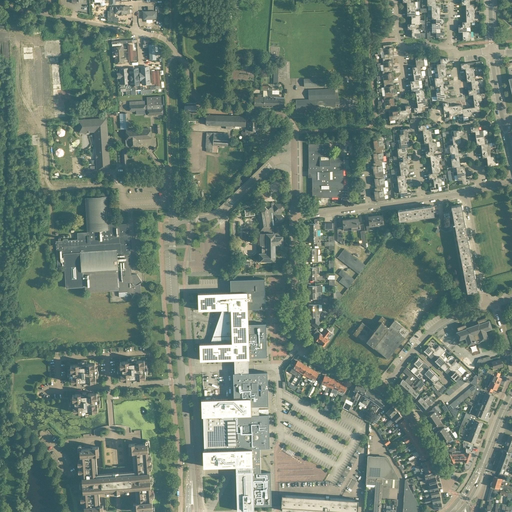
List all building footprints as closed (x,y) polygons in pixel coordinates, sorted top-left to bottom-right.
[(436,5),(436,1),(431,1),(432,5),(431,5),(432,10),(440,10),(440,5),(436,5)] [(415,2),(411,2),(411,6),(407,6),(407,11),(416,11),(415,2)] [(474,4),(470,4),(470,6),(466,6),(466,13),(474,13),(474,4)] [(108,14),(108,21),(113,22),(119,23),(119,17),(115,17),(115,12),(113,12),(113,7),(109,7),(109,11),(109,12),(108,12),(108,13),(108,14)] [(440,15),(440,10),(432,10),(432,19),(436,19),(436,15),(440,15)] [(138,21),(158,21),(158,11),(138,11),(138,21)] [(416,15),(416,11),(407,11),(407,16),(411,16),(411,20),(416,20),(416,15)] [(474,22),(474,13),(466,13),(466,20),(470,20),(470,22),(474,22)] [(425,24),(424,20),(420,21),(420,15),(416,15),(416,20),(411,20),(412,24),(412,25),(416,24),(418,24),(420,24),(422,24),(425,24)] [(440,19),(440,15),(436,15),(436,19),(436,23),(436,24),(440,24),(444,23),(444,18),(440,19)] [(440,28),(440,24),(436,24),(436,23),(432,24),(432,33),(436,32),(436,28),(440,28)] [(416,29),(416,24),(412,25),(412,24),(407,25),(408,29),(412,29),(412,33),(416,33),(416,29)] [(462,27),(458,27),(459,32),(461,32),(461,35),(462,35),(463,35),(463,36),(467,35),(467,31),(467,27),(462,27)] [(440,29),(440,28),(436,28),(436,32),(436,37),(445,37),(444,32),(442,32),(442,29),(440,29)] [(425,38),(425,33),(420,33),(420,29),(418,29),(416,29),(416,33),(412,33),(412,38),(425,38)] [(471,31),(467,31),(467,35),(463,36),(463,40),(471,40),(471,31)] [(150,61),(157,61),(156,45),(149,46),(150,61)] [(137,46),(127,47),(129,63),(138,62),(137,46)] [(129,63),(127,47),(117,47),(118,64),(129,63)] [(424,66),(423,57),(415,58),(416,63),(420,62),(420,66),(424,66)] [(449,63),(448,58),(440,59),(441,64),(441,68),(445,67),(445,63),(449,63)] [(420,66),(420,62),(416,63),(416,67),(412,67),(413,72),(421,71),(420,66)] [(470,72),(469,68),(469,65),(476,64),(476,62),(461,64),(461,69),(465,68),(466,72),(470,72)] [(446,72),(445,67),(441,68),(441,64),(437,64),(438,73),(446,72)] [(150,83),(161,82),(160,66),(149,67),(150,83)] [(140,84),(139,67),(129,68),(130,84),(140,84)] [(150,83),(149,67),(139,67),(140,84),(150,83)] [(473,67),(469,68),(470,72),(466,72),(466,77),(475,76),(473,67)] [(130,84),(129,68),(118,69),(120,85),(130,84)] [(422,80),(421,71),(413,72),(413,77),(417,76),(418,80),(422,80)] [(447,77),(446,72),(438,73),(438,77),(439,81),(443,81),(442,77),(447,77)] [(419,85),(418,80),(417,76),(413,77),(414,81),(410,81),(411,86),(419,85)] [(475,81),(475,76),(466,77),(467,82),(471,81),(471,85),(476,85),(475,81)] [(444,85),(443,81),(439,81),(438,77),(434,78),(435,87),(439,86),(444,85)] [(304,79),(304,87),(316,86),(316,78),(304,79)] [(479,80),(475,81),(476,85),(471,85),(472,90),(476,89),(480,89),(479,80)] [(131,91),(130,88),(130,85),(127,85),(126,88),(120,89),(121,92),(126,91),(126,95),(131,95),(131,91)] [(419,89),(419,85),(411,86),(411,91),(414,91),(414,93),(415,94),(415,93),(416,94),(420,94),(419,89)] [(448,85),(444,85),(439,86),(440,91),(441,95),(445,94),(444,91),(448,90),(448,85)] [(268,90),(268,97),(261,97),(261,94),(257,94),(257,97),(254,97),(254,107),(269,107),(284,108),(284,98),(279,98),(279,94),(272,94),(272,87),(268,87),(268,90)] [(335,99),(335,89),(315,90),(316,99),(296,100),(296,110),(335,109),(335,104),(339,104),(339,99),(335,99)] [(419,90),(419,89),(420,94),(416,94),(416,99),(424,98),(423,89),(419,90)] [(477,94),(476,89),(472,90),(468,90),(469,95),(473,95),(473,98),(481,97),(481,93),(477,94)] [(445,99),(445,94),(441,95),(440,91),(436,91),(437,100),(445,99)] [(145,104),(129,105),(130,111),(136,111),(136,114),(145,114),(145,116),(145,114),(148,114),(148,115),(154,115),(163,114),(163,108),(162,108),(162,104),(161,96),(147,97),(147,105),(145,105),(145,104)] [(482,102),(481,97),(473,98),(474,105),(479,104),(479,103),(482,102)] [(426,107),(425,100),(424,98),(416,99),(417,104),(421,103),(422,107),(426,107)] [(452,110),(452,106),(448,106),(448,102),(443,103),(444,111),(444,114),(449,114),(448,111),(452,110)] [(422,112),(422,107),(421,103),(417,104),(417,107),(413,108),(414,113),(422,112)] [(411,113),(410,105),(405,106),(405,110),(402,110),(402,114),(406,114),(411,113)] [(458,114),(457,105),(452,106),(452,110),(448,111),(449,114),(449,115),(458,114)] [(466,112),(466,108),(465,108),(465,107),(464,106),(462,107),(462,105),(457,105),(458,114),(458,116),(463,115),(462,113),(466,112)] [(471,112),(471,107),(466,108),(466,112),(462,113),(463,115),(463,117),(472,116),(471,112)] [(402,114),(402,110),(397,111),(398,119),(407,118),(406,114),(402,114)] [(398,119),(397,111),(392,112),(393,115),(389,116),(389,120),(398,119)] [(128,128),(127,113),(120,113),(121,129),(128,128)] [(246,126),(246,116),(206,115),(206,125),(226,126),(226,129),(231,129),(231,126),(246,126)] [(106,143),(105,125),(107,125),(106,118),(99,118),(99,120),(80,121),(81,131),(96,130),(99,169),(108,168),(107,147),(111,147),(111,145),(111,143),(106,143)] [(245,144),(250,144),(250,133),(253,133),(253,132),(254,132),(254,136),(258,136),(258,126),(256,126),(256,122),(250,121),(250,122),(247,122),(247,121),(247,128),(246,128),(245,144)] [(427,129),(426,124),(418,126),(418,130),(422,130),(423,134),(427,133),(427,129)] [(479,126),(470,127),(471,132),(475,132),(475,135),(480,135),(479,131),(479,126)] [(127,139),(126,139),(126,147),(137,146),(137,143),(141,143),(141,139),(151,138),(150,128),(126,130),(127,139)] [(412,133),(411,128),(403,129),(403,134),(404,138),(408,137),(408,134),(412,133)] [(430,129),(427,129),(427,133),(423,134),(423,139),(432,137),(430,129)] [(464,134),(463,129),(451,131),(451,136),(456,135),(456,139),(461,139),(460,135),(464,134)] [(484,135),(483,130),(479,131),(480,135),(475,135),(476,140),(488,139),(488,135),(484,135)] [(220,142),(220,145),(228,146),(229,133),(223,133),(223,142),(220,142)] [(409,142),(408,137),(404,138),(403,134),(399,134),(401,143),(409,142)] [(461,144),(461,139),(456,139),(456,135),(451,136),(453,145),(457,144),(461,144)] [(433,146),(432,142),(432,138),(432,137),(423,139),(424,144),(428,143),(429,147),(433,146)] [(489,143),(488,139),(476,140),(477,145),(481,144),(481,148),(485,148),(485,144),(489,143)] [(401,143),(398,144),(398,148),(401,148),(402,152),(406,151),(406,150),(407,150),(407,147),(409,147),(409,142),(401,143)] [(436,142),(432,142),(433,146),(429,147),(429,151),(433,151),(438,151),(436,142)] [(490,152),(489,143),(485,144),(485,148),(481,148),(482,153),(490,152)] [(343,156),(330,156),(330,144),(308,144),(309,168),(310,168),(310,174),(313,174),(313,176),(312,176),(312,197),(341,197),(341,199),(341,188),(340,188),(340,185),(344,185),(343,156)] [(458,149),(457,144),(453,145),(449,145),(450,154),(454,154),(453,150),(458,149)] [(406,156),(406,151),(402,152),(401,148),(398,148),(397,149),(398,157),(400,157),(402,157),(406,156)] [(463,157),(462,152),(458,153),(458,149),(453,150),(454,154),(454,158),(459,157),(459,158),(463,157)] [(434,156),(433,151),(429,151),(425,152),(426,157),(430,156),(430,160),(434,159),(434,156)] [(491,156),(490,152),(482,153),(482,154),(482,158),(486,157),(487,161),(491,161),(491,156)] [(411,160),(410,155),(406,156),(402,157),(400,157),(400,162),(403,161),(403,165),(408,165),(407,161),(411,160)] [(438,155),(434,156),(434,159),(430,160),(431,165),(439,164),(438,155)] [(494,156),(491,156),(491,161),(487,161),(487,166),(496,165),(494,156)] [(460,162),(459,158),(459,157),(454,158),(450,159),(452,167),(456,167),(455,163),(460,162)] [(408,170),(408,165),(403,165),(403,161),(400,162),(399,162),(400,171),(408,170)] [(460,166),(460,162),(455,163),(456,167),(456,171),(465,170),(464,165),(460,166)] [(440,173),(439,164),(431,165),(432,170),(436,169),(436,173),(440,173)] [(437,178),(436,173),(436,169),(432,170),(432,173),(428,174),(429,179),(433,178),(437,178)] [(409,174),(408,170),(400,171),(396,171),(397,176),(401,175),(401,179),(405,179),(405,175),(409,174)] [(465,175),(465,170),(456,171),(453,172),(453,176),(457,175),(458,180),(459,180),(462,180),(461,176),(465,175)] [(406,183),(405,179),(401,179),(401,175),(397,176),(398,185),(406,183)] [(471,183),(470,178),(466,179),(465,175),(461,176),(462,180),(462,184),(471,183)] [(441,177),(437,178),(433,178),(434,183),(438,182),(438,186),(442,186),(441,177)] [(439,191),(438,186),(438,182),(434,183),(434,186),(430,187),(431,192),(439,191)] [(407,188),(406,183),(398,185),(399,193),(403,193),(402,189),(407,188)] [(412,196),(411,191),(407,192),(407,188),(402,189),(403,193),(403,197),(412,196)] [(62,255),(65,291),(117,287),(118,296),(141,295),(139,273),(134,274),(132,255),(130,255),(130,249),(131,249),(129,223),(114,224),(114,225),(108,226),(106,193),(100,193),(100,196),(83,197),(86,232),(74,233),(74,239),(66,240),(66,238),(60,239),(60,237),(56,237),(57,256),(62,255)] [(273,202),(271,204),(272,208),(268,210),(265,207),(260,208),(257,212),(258,220),(259,220),(260,231),(264,231),(264,234),(260,234),(258,239),(260,245),(262,245),(262,248),(261,250),(262,253),(259,253),(259,261),(275,261),(275,245),(283,244),(283,236),(280,236),(280,233),(284,230),(283,228),(281,225),(281,223),(284,220),(284,217),(282,215),(282,212),(285,209),(285,206),(282,204),(274,204),(273,202)] [(451,207),(454,224),(464,222),(461,205),(458,205),(456,205),(456,206),(451,207)] [(432,206),(415,208),(416,218),(434,216),(433,211),(433,209),(432,206)] [(415,208),(398,211),(398,214),(398,216),(399,221),(416,218),(415,208)] [(382,215),(375,216),(376,226),(380,225),(381,229),(387,228),(386,219),(386,220),(383,220),(382,215)] [(376,226),(375,216),(368,217),(369,222),(366,222),(366,221),(366,226),(367,231),(373,230),(372,226),(376,226)] [(358,218),(350,219),(351,229),(359,229),(358,218)] [(351,229),(350,219),(342,220),(344,230),(351,229)] [(464,222),(454,224),(449,225),(450,230),(455,229),(457,241),(468,239),(464,222)] [(324,246),(329,245),(334,245),(334,236),(328,236),(329,242),(324,242),(324,246)] [(468,239),(457,241),(461,258),(471,257),(468,239)] [(471,257),(461,258),(464,276),(474,274),(471,257)] [(477,291),(474,274),(464,276),(467,293),(472,292),(474,292),(477,291)] [(261,472),(260,448),(270,448),(269,414),(259,414),(259,406),(268,405),(267,372),(248,372),(248,368),(248,359),(249,359),(249,357),(267,357),(266,323),(248,324),(248,320),(248,319),(249,319),(249,318),(249,317),(248,317),(247,309),(265,308),(264,279),(230,280),(231,292),(198,293),(198,301),(199,301),(199,310),(220,309),(222,309),(219,320),(221,321),(214,335),(212,343),(200,344),(200,352),(200,360),(213,360),(234,359),(234,368),(235,373),(233,373),(234,399),(227,399),(201,399),(201,407),(202,407),(202,416),(203,416),(204,450),(203,450),(204,466),(225,466),(236,466),(236,473),(237,506),(237,511),(245,510),(254,510),(254,506),(271,505),(270,472),(261,472)] [(319,311),(309,311),(309,317),(312,317),(312,324),(316,328),(319,324),(320,322),(319,321),(319,317),(319,313),(325,317),(328,313),(325,311),(319,311)] [(456,332),(458,338),(459,339),(465,337),(468,344),(475,342),(477,342),(478,342),(479,342),(480,341),(481,340),(480,340),(488,337),(485,330),(491,328),(489,320),(486,321),(485,318),(477,320),(478,323),(474,325),(473,323),(470,325),(470,326),(466,328),(465,325),(457,327),(458,331),(456,332)] [(387,359),(407,330),(391,319),(386,327),(378,321),(372,330),(360,322),(352,334),(387,359)] [(317,330),(313,335),(316,337),(315,339),(319,342),(330,328),(328,327),(326,328),(321,334),(320,332),(317,330)] [(330,328),(319,342),(324,346),(329,340),(327,338),(330,334),(332,333),(331,332),(332,330),(330,328)] [(435,356),(442,348),(439,346),(435,350),(434,349),(432,347),(431,348),(430,348),(428,346),(424,350),(424,351),(424,352),(428,355),(429,356),(430,355),(432,353),(435,356)] [(440,366),(445,361),(443,359),(444,358),(441,355),(444,351),(442,348),(435,356),(437,358),(435,360),(435,361),(436,362),(435,362),(440,366)] [(478,360),(475,366),(478,368),(481,362),(490,359),(489,356),(485,358),(480,359),(478,360)] [(128,359),(128,361),(122,361),(122,362),(120,362),(120,366),(118,366),(118,369),(117,369),(117,372),(118,372),(119,375),(121,375),(121,379),(123,379),(130,379),(130,381),(136,380),(136,378),(137,378),(137,379),(143,378),(145,377),(145,374),(147,374),(147,371),(148,370),(148,367),(147,367),(147,364),(145,364),(145,363),(144,360),(142,360),(136,360),(136,358),(134,358),(134,357),(130,358),(130,359),(128,359)] [(417,359),(413,363),(415,365),(414,366),(417,368),(413,373),(416,376),(423,369),(421,366),(423,364),(423,363),(422,363),(423,362),(419,359),(418,358),(417,359)] [(501,362),(501,359),(489,363),(488,360),(492,359),(490,359),(481,362),(482,365),(488,363),(489,365),(492,364),(494,368),(502,365),(503,365),(502,362),(501,362)] [(96,381),(96,377),(98,377),(98,374),(99,374),(98,370),(97,370),(97,367),(95,367),(95,363),(92,364),(92,363),(87,363),(87,362),(84,362),(84,361),(81,361),(81,362),(78,362),(78,364),(73,364),(73,365),(70,365),(71,369),(69,369),(69,372),(68,372),(68,376),(69,376),(69,379),(71,379),(71,382),(74,382),(74,383),(80,382),(81,382),(81,384),(87,384),(87,382),(87,381),(87,382),(94,381),(96,381)] [(292,368),(290,372),(296,375),(298,371),(302,364),(302,363),(300,362),(297,361),(295,365),(294,364),(292,368)] [(451,371),(458,363),(455,361),(451,365),(448,362),(446,363),(445,361),(440,366),(444,370),(445,370),(445,371),(446,370),(448,368),(451,371)] [(461,376),(462,374),(457,370),(460,366),(458,363),(451,371),(453,373),(451,375),(451,376),(452,377),(451,377),(456,382),(461,376)] [(298,371),(296,375),(298,377),(300,372),(303,374),(308,367),(307,367),(307,366),(306,365),(305,365),(302,364),(298,371)] [(309,377),(313,370),(311,369),(311,368),(309,367),(308,367),(303,374),(306,376),(304,380),(306,382),(309,377)] [(401,389),(410,379),(412,377),(411,376),(412,374),(405,368),(403,371),(408,377),(404,381),(403,379),(397,386),(401,389)] [(500,374),(495,372),(488,368),(486,372),(490,374),(488,379),(498,384),(501,378),(498,377),(500,374)] [(426,371),(423,369),(416,376),(418,378),(423,374),(426,377),(427,376),(429,378),(434,373),(430,369),(429,369),(428,369),(426,371)] [(316,377),(318,373),(316,372),(316,371),(314,370),(313,370),(309,377),(312,379),(310,381),(309,383),(311,385),(314,380),(315,381),(317,378),(316,377)] [(439,377),(434,373),(429,378),(431,379),(430,380),(434,384),(433,385),(437,389),(437,390),(442,385),(437,381),(439,379),(439,378),(438,378),(439,377)] [(327,386),(330,378),(329,378),(329,377),(328,377),(327,377),(324,376),(323,380),(322,380),(320,383),(321,383),(319,388),(322,389),(322,387),(321,386),(322,384),(327,386)] [(331,392),(336,380),(335,380),(335,379),(333,379),(330,378),(327,386),(326,388),(325,390),(327,391),(329,387),(332,388),(331,392)] [(405,393),(410,387),(409,385),(412,381),(410,379),(401,389),(405,393)] [(496,389),(498,384),(488,379),(484,389),(492,392),(493,388),(496,389)] [(338,391),(341,382),(339,382),(339,381),(337,380),(336,381),(336,380),(331,392),(330,396),(332,396),(331,400),(334,401),(336,395),(337,393),(338,391)] [(409,396),(422,382),(420,380),(418,382),(416,385),(414,386),(412,385),(410,387),(405,393),(409,396)] [(345,389),(347,385),(344,384),(344,383),(342,382),(342,383),(341,382),(338,391),(337,393),(340,394),(339,396),(342,397),(341,400),(345,402),(347,395),(344,394),(346,389),(345,389)] [(412,400),(418,394),(416,392),(420,388),(420,389),(424,384),(422,382),(409,396),(412,400)] [(355,399),(361,386),(357,383),(353,390),(355,391),(352,398),(355,399)] [(312,386),(307,395),(310,397),(315,387),(312,386)] [(364,404),(372,391),(367,388),(361,386),(355,399),(357,400),(360,394),(363,395),(365,397),(362,402),(364,404)] [(97,397),(97,394),(97,393),(94,393),(88,393),(87,393),(87,391),(81,392),(82,394),(81,394),(75,394),(72,395),(72,398),(70,399),(71,402),(70,402),(70,405),(71,405),(71,408),(73,408),(73,412),(76,412),(81,412),(81,414),(84,414),(84,415),(88,414),(88,413),(90,413),(90,411),(95,411),(95,410),(98,410),(98,406),(100,406),(99,403),(100,403),(100,400),(99,400),(99,397),(97,397)] [(376,406),(382,398),(377,395),(372,391),(364,404),(367,405),(370,399),(373,401),(375,403),(371,408),(372,409),(373,410),(373,409),(376,406)] [(494,397),(493,396),(485,392),(484,395),(474,391),(474,392),(473,395),(475,396),(476,394),(479,396),(491,401),(492,399),(493,399),(494,397)] [(418,406),(428,397),(426,395),(422,399),(420,397),(415,402),(418,406)] [(482,400),(481,402),(480,406),(476,404),(475,407),(479,408),(487,412),(487,410),(488,410),(489,408),(488,407),(489,406),(489,405),(490,405),(491,403),(490,402),(491,401),(479,396),(478,398),(482,400)] [(418,406),(422,411),(428,406),(432,403),(429,400),(430,399),(428,397),(418,406)] [(381,408),(386,401),(382,398),(376,406),(373,409),(373,410),(374,410),(374,411),(375,412),(379,406),(381,408)] [(351,405),(345,402),(342,408),(348,411),(351,405)] [(389,419),(397,411),(392,406),(388,410),(388,409),(385,412),(386,412),(382,416),(385,418),(386,417),(389,419)] [(427,417),(430,422),(438,417),(440,415),(434,407),(432,409),(433,409),(427,413),(429,415),(427,417)] [(479,416),(484,418),(485,415),(486,415),(487,413),(486,412),(487,412),(479,408),(477,412),(473,410),(472,414),(479,417),(479,416)] [(402,417),(398,412),(386,423),(388,426),(395,420),(396,422),(402,417)] [(378,413),(371,424),(372,425),(373,425),(375,424),(377,421),(377,420),(378,420),(380,417),(381,415),(378,413)] [(483,424),(482,423),(477,421),(478,419),(475,418),(476,417),(469,414),(468,417),(464,416),(462,420),(465,421),(467,422),(480,427),(481,426),(482,426),(483,424)] [(441,422),(438,417),(430,422),(433,427),(435,425),(437,428),(442,424),(441,422)] [(407,423),(404,419),(398,423),(400,425),(392,432),(393,433),(396,431),(397,431),(401,427),(407,423)] [(479,432),(480,427),(467,422),(466,425),(472,427),(471,429),(470,433),(462,430),(461,433),(476,438),(479,432)] [(411,428),(407,423),(401,427),(397,431),(396,431),(398,433),(400,431),(401,433),(404,431),(405,432),(406,434),(396,441),(398,443),(403,439),(414,432),(411,428)] [(440,437),(447,432),(444,427),(442,424),(437,428),(439,430),(437,432),(440,437)] [(474,443),(476,438),(461,433),(462,430),(463,429),(460,428),(459,434),(461,434),(460,435),(468,438),(467,440),(474,443)] [(456,438),(450,430),(448,432),(447,432),(440,437),(443,442),(445,441),(447,443),(452,440),(453,441),(456,439),(455,438),(456,438)] [(420,442),(417,437),(414,432),(403,439),(406,443),(410,440),(411,441),(413,444),(407,447),(408,450),(409,449),(420,442)] [(152,475),(150,475),(150,470),(151,470),(151,467),(152,467),(152,463),(151,463),(151,460),(152,460),(151,456),(150,456),(150,453),(148,453),(148,446),(150,446),(149,443),(149,442),(149,441),(148,440),(147,440),(146,440),(146,441),(145,441),(145,442),(145,443),(143,443),(143,444),(137,444),(137,443),(129,444),(129,453),(132,452),(134,473),(115,475),(98,476),(96,455),(99,455),(98,446),(90,447),(90,448),(84,448),(84,447),(82,448),(82,447),(81,446),(80,445),(79,445),(79,446),(78,446),(78,447),(78,448),(78,451),(80,451),(80,459),(79,459),(79,462),(78,462),(78,465),(79,465),(79,469),(78,469),(79,473),(80,472),(80,475),(82,475),(82,481),(80,481),(80,483),(79,483),(80,487),(81,487),(81,490),(83,490),(83,495),(81,495),(82,498),(81,498),(81,501),(82,501),(82,504),(84,504),(84,511),(83,511),(82,511),(103,511),(103,505),(100,505),(99,490),(102,490),(102,491),(105,491),(116,490),(132,489),(132,488),(135,487),(136,502),(133,502),(134,511),(150,510),(151,511),(152,511),(153,511),(154,511),(155,510),(154,506),(152,506),(152,499),(154,499),(153,496),(154,496),(154,492),(153,492),(153,489),(151,489),(151,484),(152,484),(152,482),(153,482),(153,477),(152,477),(152,475)] [(423,447),(420,442),(409,449),(410,451),(415,448),(417,451),(423,447)] [(467,452),(464,460),(464,461),(467,462),(473,448),(472,448),(473,445),(468,443),(467,446),(469,447),(469,449),(466,448),(466,452),(467,452)] [(414,456),(408,458),(409,461),(426,452),(423,447),(417,451),(413,454),(414,456)] [(511,452),(511,451),(511,449),(506,447),(505,450),(504,449),(504,450),(503,450),(503,453),(502,454),(511,458),(511,452)] [(454,460),(451,452),(452,452),(452,448),(446,451),(451,463),(455,461),(454,460)] [(417,462),(428,457),(426,452),(409,461),(412,465),(417,463),(417,462)] [(511,458),(502,454),(502,456),(501,456),(500,458),(501,458),(500,460),(500,461),(499,461),(499,463),(498,465),(510,470),(511,469),(511,467),(507,466),(508,463),(509,460),(511,461),(511,458)] [(398,478),(387,457),(367,456),(366,476),(382,477),(382,487),(398,488),(398,478)] [(431,465),(429,460),(422,462),(423,465),(414,468),(415,470),(413,471),(418,469),(431,465)] [(433,470),(431,465),(418,469),(413,471),(414,474),(424,470),(425,473),(433,470)] [(425,479),(435,476),(433,471),(417,476),(418,479),(425,477),(425,479)] [(380,511),(382,487),(382,477),(366,476),(365,489),(375,490),(373,511),(380,511)] [(494,479),(493,481),(505,485),(506,482),(502,481),(502,479),(498,477),(495,476),(494,477),(493,479),(494,479)] [(417,502),(408,485),(405,479),(404,494),(403,501),(404,501),(403,507),(402,511),(421,511),(420,511),(417,502)] [(505,485),(493,481),(493,483),(492,482),(491,485),(492,485),(492,486),(491,488),(496,490),(499,491),(499,488),(500,486),(504,487),(504,488),(507,488),(508,486),(505,485)] [(356,511),(357,511),(358,499),(282,495),(281,506),(282,506),(282,511),(304,511),(356,511)]
